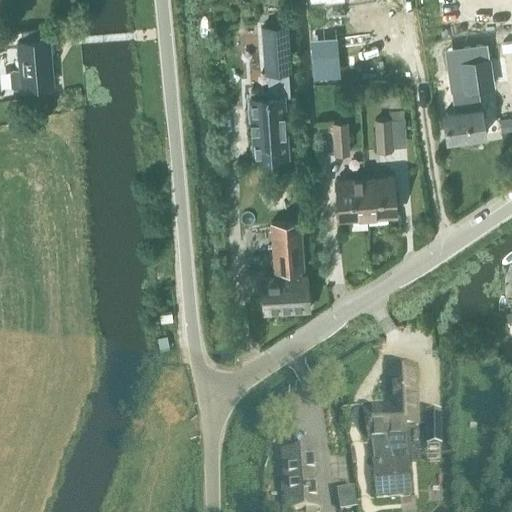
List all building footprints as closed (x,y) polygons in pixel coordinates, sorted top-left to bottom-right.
[(311,0),(312,8),(330,8),(330,10),(353,10),(353,9),(371,9),(370,0),(311,0)] [(252,120),(250,120),(251,130),(253,130),(254,142),(255,157),(281,155),(287,155),(283,96),(290,96),(288,71),(290,71),(286,24),(262,26),(266,72),(267,72),(268,90),(251,91),(252,111),(252,120)] [(49,38),(18,41),(20,68),(13,69),(11,71),(12,85),(14,87),(53,83),(49,38)] [(455,111),(443,113),(447,139),(448,139),(484,134),(485,134),(481,107),(480,107),(477,88),(492,86),(486,43),(459,47),(461,62),(447,64),(451,90),(451,91),(452,91),(455,111)] [(370,106),(400,105),(399,92),(370,92),(370,106)] [(389,117),(374,118),(376,151),(391,150),(389,117)] [(347,120),(332,121),(334,155),(349,154),(347,120)] [(364,175),(367,217),(395,215),(392,173),(364,175)] [(339,219),(367,217),(364,175),(336,177),(339,219)] [(300,276),(300,268),(304,268),(301,220),(271,221),(274,270),(277,270),(277,277),(261,278),(264,312),(309,309),(307,275),(300,276)] [(386,444),(386,446),(405,445),(404,429),(418,428),(416,370),(386,371),(387,408),(388,420),(385,421),(386,444)] [(391,463),(386,446),(386,444),(385,421),(388,420),(387,408),(363,409),(369,464),(371,464),(373,500),(393,499),(391,463)] [(425,446),(438,445),(438,416),(425,417),(425,446)] [(283,472),(317,470),(316,453),(282,456),(283,472)] [(391,463),(393,499),(408,498),(406,462),(391,463)] [(354,493),(363,491),(359,467),(351,469),(354,493)] [(285,494),(318,492),(317,470),(283,472),(285,494)] [(319,511),(318,492),(285,494),(285,511),(319,511)]
